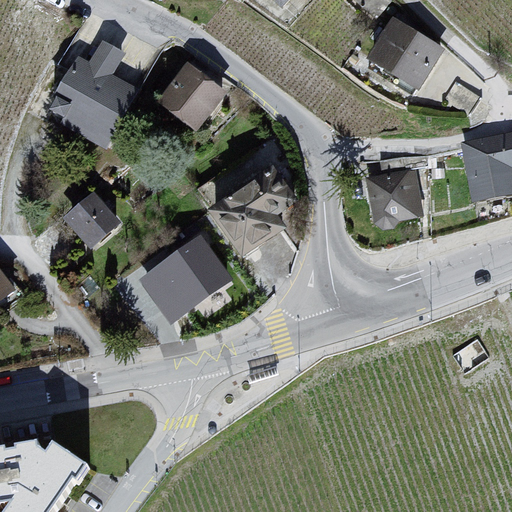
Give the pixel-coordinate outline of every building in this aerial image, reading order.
[(302,0),(277,0),(292,11),(302,0)] [(449,53),(396,24),(374,65),(427,95),(449,53)] [(52,121),(115,155),(145,94),(119,81),(130,59),(103,45),(94,66),(86,59),(52,121)] [(163,109),(201,138),(231,96),(192,71),(163,109)] [(511,136),(467,144),(480,206),(511,200),(511,136)] [(414,171),(366,180),(380,232),(425,222),(414,171)] [(269,175),(214,212),(250,262),(303,228),(269,175)] [(98,199),(66,223),(95,252),(123,228),(98,199)] [(209,234),(142,271),(169,319),(236,282),(209,234)] [(0,266),(0,313),(23,296),(0,266)] [(0,511),(24,507),(20,511),(63,511),(85,481),(92,484),(101,469),(67,447),(60,456),(51,447),(31,448),(28,453),(19,454),(18,448),(0,452),(0,511)]
